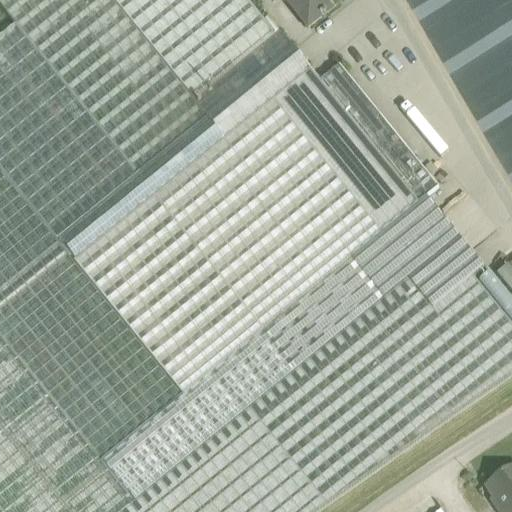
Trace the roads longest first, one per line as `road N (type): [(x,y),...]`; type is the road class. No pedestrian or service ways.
road 1 (unclassified): [(393,0),(511,206)]
road 2 (unclassified): [(511,413),(371,511)]
